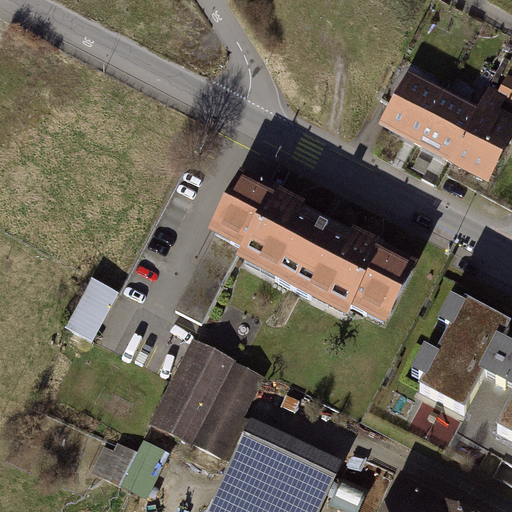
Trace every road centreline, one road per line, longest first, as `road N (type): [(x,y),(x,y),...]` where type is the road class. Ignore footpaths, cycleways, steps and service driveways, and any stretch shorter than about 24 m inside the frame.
road 1 (tertiary): [(511,256),(241,116)]
road 2 (tertiary): [(241,116),(16,0)]
road 3 (residential): [(208,0),(250,68),(241,116)]
